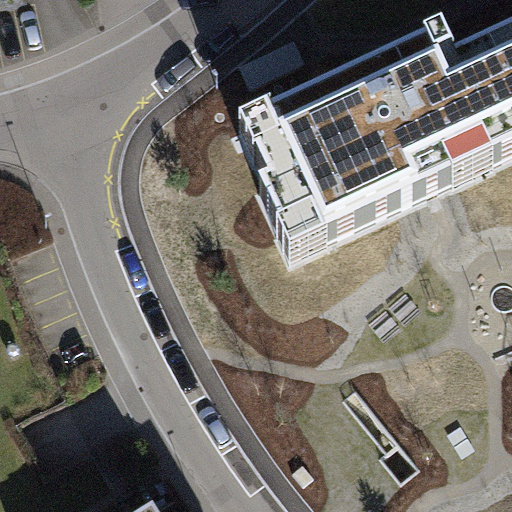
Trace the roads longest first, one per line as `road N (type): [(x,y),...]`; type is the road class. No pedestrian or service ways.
road 1 (residential): [(65,123),(108,275),(179,421),(248,511)]
road 2 (residential): [(65,123),(237,0)]
